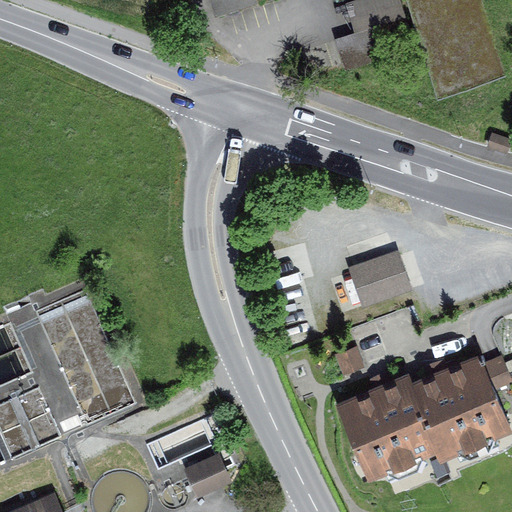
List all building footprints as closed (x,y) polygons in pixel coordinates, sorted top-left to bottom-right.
[(213,0),(217,12),(254,0),(213,0)] [(408,18),(402,0),(353,0),(346,2),(356,33),(338,39),(346,66),(415,44),(407,18),(408,18)] [(481,0),(408,0),(439,97),(505,76),(481,0)] [(492,133),(489,144),(507,150),(511,139),(492,133)] [(397,255),(355,270),(364,298),(406,283),(397,255)] [(356,346),(337,353),(344,372),(363,365),(356,346)] [(410,375),(408,376),(441,454),(510,425),(494,389),(511,381),(511,378),(503,356),(485,364),(483,359),(485,358),(484,354),(460,364),(457,358),(430,369),(432,375),(413,384),(410,375)] [(377,389),(340,404),(369,474),(436,446),(440,455),(441,454),(408,376),(400,379),(397,372),(374,382),(377,389)] [(216,456),(190,468),(199,488),(226,477),(223,469),(217,456),(216,456)] [(434,464),(438,475),(447,471),(442,461),(434,464)] [(59,511),(52,495),(13,511),(59,511)]
